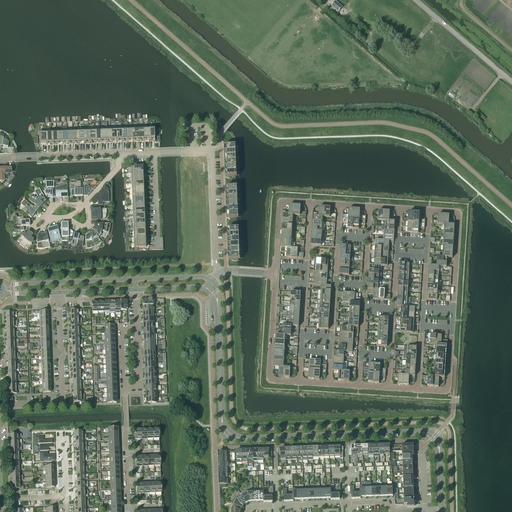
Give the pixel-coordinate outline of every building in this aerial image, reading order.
[(336,2),(336,1),(332,6),(338,12),(342,7),(336,2)] [(8,177),(8,174),(11,171),(8,169),(0,168),(0,181),(1,182),(4,179),(6,179),(8,177)] [(93,191),(101,182),(96,182),(94,180),(92,183),(86,183),(86,188),(83,188),(83,197),(87,197),(91,193),(91,191),(93,191)] [(54,197),(53,181),(45,182),(46,191),(43,192),(46,198),(54,197)] [(82,189),(80,189),(80,182),(76,182),(76,184),(70,184),(70,183),(69,183),(69,190),(68,190),(68,189),(68,194),(70,193),(71,193),(71,197),(74,196),(74,197),(82,197),(82,189)] [(67,198),(67,184),(55,188),(55,199),(67,198)] [(108,202),(108,192),(106,192),(108,190),(104,187),(107,184),(90,202),(94,205),(97,201),(98,202),(102,202),(102,203),(104,203),(104,202),(108,202)] [(41,204),(46,201),(39,189),(34,192),(37,197),(35,198),(34,196),(32,197),(31,196),(28,200),(38,209),(42,206),(39,204),(40,203),(41,204)] [(38,210),(34,207),(33,208),(25,200),(20,205),(24,208),(22,211),(28,216),(30,214),(32,216),(35,214),(34,214),(38,210)] [(106,217),(106,214),(106,209),(109,209),(104,209),(103,209),(100,209),(97,209),(92,210),(93,221),(97,221),(97,222),(100,221),(102,221),(103,220),(104,220),(105,219),(105,218),(106,217)] [(354,219),(354,209),(349,209),(348,219),(342,218),(342,219),(354,219)] [(359,219),(360,210),(354,209),(354,219),(365,220),(359,219)] [(413,223),(414,213),(408,213),(408,222),(402,222),(413,223)] [(419,223),(419,214),(414,213),(413,223),(425,224),(425,223),(419,223)] [(17,231),(24,231),(23,227),(29,227),(29,220),(23,221),(23,218),(16,218),(16,217),(15,216),(13,216),(12,217),(12,218),(12,232),(13,233),(14,234),(15,234),(16,233),(17,231)] [(353,229),(354,219),(342,219),(342,224),(348,224),(347,229),(353,229)] [(365,225),(365,220),(354,219),(353,229),(359,229),(359,225),(365,225)] [(413,233),(413,223),(402,222),(401,227),(407,228),(407,232),(413,233)] [(72,237),(73,232),(72,231),(70,230),(68,229),(68,223),(60,223),(61,241),(68,241),(68,237),(72,237)] [(424,229),(425,224),(413,223),(413,233),(418,233),(418,228),(424,229)] [(107,229),(107,224),(109,224),(94,224),(94,227),(95,228),(95,229),(97,230),(94,232),(99,237),(102,234),(101,233),(103,231),(106,233),(107,229)] [(50,241),(60,238),(57,227),(47,230),(50,241)] [(33,235),(28,231),(25,235),(24,234),(17,242),(20,244),(19,245),(24,249),(25,248),(27,250),(31,245),(30,244),(31,244),(31,243),(33,242),(33,241),(33,240),(30,238),(33,235)] [(83,247),(83,237),(79,236),(79,235),(74,234),(74,232),(71,246),(83,247)] [(43,250),(50,248),(46,233),(37,235),(37,249),(43,250)] [(101,242),(98,239),(99,238),(94,233),(92,234),(90,234),(88,235),(86,236),(85,237),(85,249),(87,249),(89,249),(92,248),(92,247),(93,247),(94,246),(95,246),(96,246),(97,246),(100,244),(101,242)] [(382,247),(382,240),(373,240),(373,236),(371,236),(371,241),(375,242),(375,246),(382,247)] [(292,258),(292,248),(291,248),(281,247),(280,252),(286,253),(286,257),(292,258)] [(303,259),(303,253),(298,253),(298,248),(292,248),(292,258),(303,259)] [(388,265),(388,260),(381,260),(381,266),(390,267),(390,270),(392,270),(392,265),(388,265)] [(378,300),(379,290),(378,290),(368,289),(367,294),(373,295),(373,300),(378,300)] [(390,301),(390,295),(384,295),(385,290),(380,290),(379,290),(378,300),(390,301)] [(348,303),(349,293),(338,292),(337,298),(343,298),(343,303),(348,303)] [(360,304),(360,298),(354,298),(355,293),(349,293),(348,303),(350,303),(360,304)] [(435,345),(436,335),(425,334),(424,340),(430,340),(430,345),(435,345)] [(447,346),(447,341),(441,340),(442,335),(436,335),(435,345),(437,345),(447,346)] [(314,370),(315,360),(309,360),(309,364),(303,364),(303,369),(314,370)] [(326,371),(326,366),(320,365),(321,360),(315,360),(314,370),(326,371)] [(374,374),(374,364),(369,363),(369,368),(363,368),(362,373),(374,374)] [(385,374),(386,369),(380,369),(380,364),(374,364),(374,374),(385,374)] [(314,380),(314,370),(303,369),(309,370),(308,379),(314,380)] [(319,380),(320,371),(326,371),(314,370),(314,380),(319,380)] [(373,383),(374,374),(362,373),(368,374),(368,383),(373,383)] [(379,384),(379,374),(385,375),(385,374),(374,374),(373,383),(379,384)] [(433,387),(433,377),(422,376),(422,380),(427,381),(427,387),(433,387)] [(340,456),(340,459),(343,459),(343,449),(342,448),(341,447),(334,448),(335,457),(340,456)] [(357,456),(357,447),(350,447),(349,447),(349,448),(349,449),(349,456),(357,456)] [(286,458),(286,449),(279,450),(278,450),(277,451),(277,452),(277,454),(280,453),(280,459),(286,458)] [(269,459),(269,454),(272,454),(271,452),(271,451),(271,450),(270,450),(263,450),(263,461),(264,461),(263,459),(269,459)] [(360,493),(354,494),(354,486),(350,487),(350,494),(351,494),(351,500),(360,499),(360,498),(360,493)] [(340,500),(339,494),(340,494),(340,487),(336,487),(337,494),(331,494),(331,499),(330,499),(331,500),(340,500)] [(293,496),(292,496),(287,496),(286,489),(283,489),(283,497),(284,496),(284,502),(293,502),(293,500),(293,496)] [(253,502),(252,490),(250,490),(247,491),(245,492),(242,493),(240,494),(246,504),(247,503),(248,503),(249,502),(250,502),(251,502),(252,502),(253,502)] [(272,503),(272,497),(273,497),(273,490),(269,490),(269,497),(264,497),(263,497),(264,501),(263,501),(263,503),(272,503)] [(246,504),(240,494),(238,495),(236,497),(234,499),(233,501),(232,503),(242,509),(242,508),(243,506),(244,505),(245,505),(246,504)] [(414,507),(414,499),(404,499),(404,505),(408,505),(408,507),(414,507)] [(241,510),(242,509),(232,503),(231,504),(230,506),(230,509),(229,511),(228,511),(240,511),(241,511),(241,510)]
